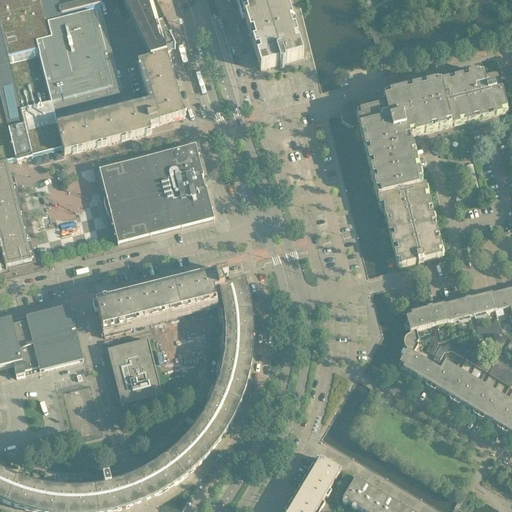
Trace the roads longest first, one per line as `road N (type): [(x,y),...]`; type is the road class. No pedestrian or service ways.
road 1 (unclassified): [(244,236),(264,355),(250,411),(193,511)]
road 2 (residential): [(511,466),(353,373),(351,293)]
road 3 (unclassified): [(0,297),(244,236)]
road 4 (unclassified): [(264,511),(320,393),(325,297)]
road 5 (tertiary): [(238,511),(297,399),(304,301)]
road 6 (tertiary): [(287,303),(279,393),(217,511)]
road 7 (tertiary): [(280,227),(210,24)]
road 8 (tertiary): [(191,30),(263,231)]
road 9 (unclassified): [(174,41),(244,236)]
road 10 (unclassified): [(325,297),(258,117)]
road 11 (residential): [(464,277),(453,231),(509,215),(494,160)]
road 12 (unclassified): [(258,117),(382,79)]
road 13 (unclassified): [(258,117),(223,0)]
